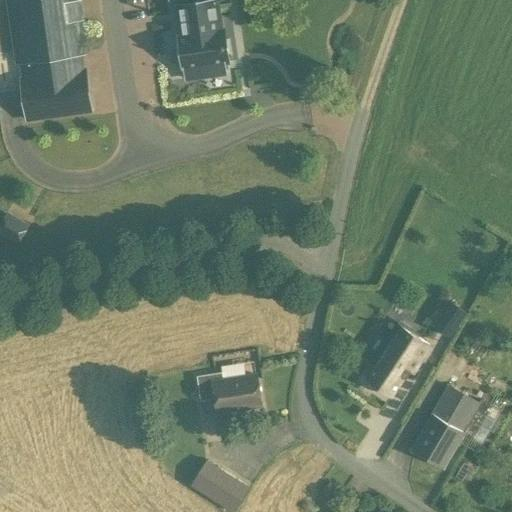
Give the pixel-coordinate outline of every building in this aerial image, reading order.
[(61,27),(51,0),(0,0),(0,66),(7,90),(70,73),(56,28),(61,27)] [(150,0),(155,11),(189,0),(150,0)] [(200,1),(166,12),(161,13),(190,101),(204,97),(202,90),(227,82),(200,1)] [(7,211),(0,222),(0,234),(17,245),(30,224),(7,211)] [(450,301),(434,326),(451,337),(467,311),(450,301)] [(369,378),(395,394),(407,375),(409,377),(414,370),(417,372),(434,344),(407,327),(397,342),(393,340),(369,378)] [(257,375),(224,380),(223,372),(197,376),(201,400),(215,398),(217,412),(262,405),(257,375)] [(412,449),(443,467),(480,403),(450,385),(412,449)] [(233,511),(250,487),(207,460),(191,485),(232,511),(233,511)]
